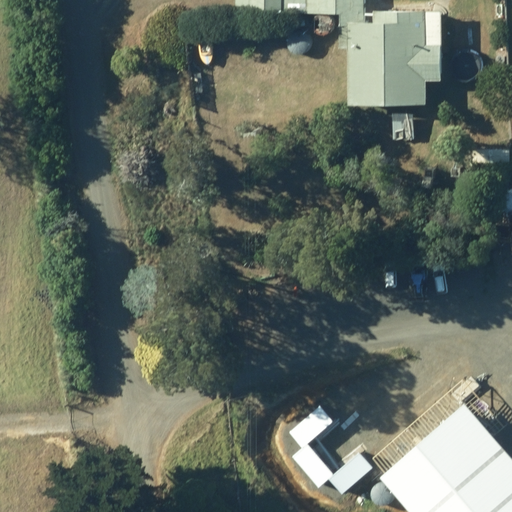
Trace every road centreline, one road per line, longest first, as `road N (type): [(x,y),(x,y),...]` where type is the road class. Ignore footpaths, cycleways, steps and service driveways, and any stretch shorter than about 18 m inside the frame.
road 1 (unclassified): [(82,0),(153,511)]
road 2 (track): [(511,305),(137,400)]
